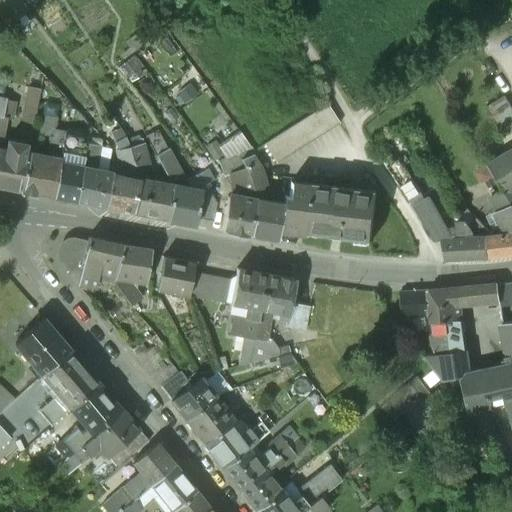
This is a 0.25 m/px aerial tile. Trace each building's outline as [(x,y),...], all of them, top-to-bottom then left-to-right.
[(0,0),(0,5),(8,15),(16,8),(21,15),(40,0),(0,0)] [(29,87),(27,100),(19,133),(32,135),(40,90),(29,87)] [(10,102),(0,99),(0,147),(6,118),(11,119),(13,113),(8,112),(10,102)] [(316,110),(264,144),(276,163),(329,130),(316,110)] [(125,136),(116,123),(111,127),(113,130),(110,132),(118,149),(129,147),(128,143),(125,136)] [(47,158),(34,156),(35,150),(41,146),(42,137),(32,135),(29,155),(22,191),(54,197),(60,164),(60,163),(66,131),(55,128),(54,136),(50,136),(47,158)] [(74,166),(60,163),(60,164),(54,197),(77,202),(82,168),(85,158),(87,144),(81,142),(82,137),(76,136),(72,157),(74,166)] [(0,149),(0,186),(22,191),(29,155),(24,154),(26,143),(8,140),(6,150),(0,149)] [(102,147),(87,144),(85,158),(99,161),(102,147)] [(143,144),(129,147),(134,162),(147,159),(143,144)] [(127,177),(105,173),(100,206),(133,213),(139,179),(138,179),(134,162),(129,147),(118,149),(116,149),(120,165),(123,164),(127,177)] [(185,179),(169,149),(156,156),(172,186),(183,188),(185,179)] [(511,149),(487,165),(502,190),(504,195),(511,190),(511,149)] [(246,150),(218,161),(223,175),(245,168),(257,164),(250,155),(248,156),(246,151),(247,150),(246,150)] [(152,175),(147,159),(134,162),(138,179),(139,179),(133,213),(166,219),(172,186),(151,182),(152,175)] [(424,194),(402,161),(388,170),(409,202),(424,194)] [(269,201),(260,171),(257,164),(245,168),(255,199),(249,236),(278,240),(279,232),(278,232),(279,229),(283,204),(282,203),(269,201)] [(105,173),(82,168),(77,202),(100,206),(105,173)] [(245,168),(223,175),(225,181),(232,179),(233,185),(239,186),(242,196),(255,199),(245,168)] [(290,182),(288,197),(283,196),(282,203),(283,204),(279,229),(303,232),(309,183),(290,182)] [(376,191),(309,183),(303,232),(303,235),(304,235),(305,232),(369,239),(369,243),(370,243),(376,191)] [(183,188),(172,186),(166,219),(195,225),(197,217),(201,192),(183,188)] [(502,190),(496,193),(494,190),(490,192),(500,210),(511,205),(505,195),(504,195),(502,190)] [(217,203),(208,191),(201,192),(197,217),(214,220),(217,203)] [(451,193),(441,199),(451,215),(452,216),(458,212),(462,210),(451,193)] [(242,196),(237,199),(227,200),(222,230),(249,236),(255,199),(242,196)] [(442,220),(429,197),(412,206),(421,218),(434,241),(441,241),(444,259),(489,257),(485,237),(473,237),(473,232),(468,226),(458,212),(452,216),(451,215),(442,220)] [(500,210),(496,212),(506,234),(507,235),(511,234),(511,206),(511,205),(500,210)] [(506,234),(492,236),(477,220),(468,226),(473,232),(473,237),(485,237),(489,257),(511,254),(511,234),(507,235),(506,234)] [(123,244),(88,237),(87,242),(84,257),(78,284),(96,288),(99,273),(116,276),(116,275),(123,244)] [(58,253),(60,259),(70,273),(72,272),(79,256),(84,257),(87,242),(72,238),(67,240),(62,243),(59,248),(58,253)] [(150,249),(123,244),(116,275),(145,281),(150,249)] [(194,262),(163,257),(156,290),(187,296),(192,272),(194,262)] [(265,274),(236,269),(230,302),(235,303),(229,334),(242,337),(253,339),(265,274)] [(229,279),(192,272),(187,296),(225,303),(229,279)] [(294,280),(265,274),(253,339),(266,341),(266,338),(271,313),(278,314),(278,318),(285,320),(287,320),(290,302),(294,280)] [(511,293),(510,283),(497,284),(499,300),(498,300),(511,360),(511,293)] [(497,284),(458,288),(460,304),(498,300),(499,300),(497,284)] [(132,287),(123,294),(134,308),(138,306),(135,302),(140,299),(132,287)] [(460,304),(458,288),(427,291),(430,314),(431,324),(461,322),(460,304)] [(19,291),(3,304),(14,316),(29,303),(19,291)] [(427,291),(400,292),(403,319),(430,314),(427,291)] [(309,306),(290,302),(287,320),(285,320),(284,326),(305,330),(309,306)] [(43,318),(14,343),(41,375),(69,349),(43,318)] [(461,322),(431,324),(436,356),(451,354),(465,350),(461,322)] [(177,373),(149,336),(132,350),(159,386),(160,385),(177,373)] [(253,339),(242,337),(237,365),(249,362),(253,339)] [(266,341),(253,339),(249,362),(278,355),(290,353),(288,346),(278,348),(271,339),(266,338),(266,341)] [(99,383),(69,349),(41,375),(59,396),(70,409),(99,383)] [(465,350),(451,354),(455,378),(460,377),(460,376),(468,374),(465,350)] [(511,364),(468,374),(460,376),(460,377),(467,411),(511,401),(511,364)] [(177,373),(160,385),(168,395),(170,393),(187,380),(186,379),(180,371),(177,373)] [(187,380),(170,393),(173,397),(170,399),(186,420),(215,396),(200,376),(192,382),(188,377),(186,379),(187,380)] [(409,382),(391,396),(410,420),(427,406),(409,382)] [(99,383),(70,409),(87,427),(80,432),(76,427),(54,445),(66,458),(72,453),(121,409),(99,383)] [(0,385),(0,413),(11,403),(14,400),(0,385)] [(240,385),(228,390),(235,398),(244,392),(240,385)] [(25,419),(3,438),(18,455),(70,409),(59,396),(29,423),(25,419)] [(215,396),(186,420),(200,438),(230,414),(215,396)] [(511,401),(467,411),(489,438),(511,432),(511,401)] [(0,413),(0,432),(21,415),(11,403),(0,413)] [(442,425),(427,406),(410,420),(426,439),(442,425)] [(121,409),(72,453),(79,461),(97,446),(106,456),(119,445),(138,429),(121,409)] [(230,414),(200,438),(223,467),(247,447),(267,429),(260,421),(249,430),(247,427),(238,435),(229,423),(234,419),(230,414)] [(294,439),(285,428),(279,434),(287,445),(294,439)] [(138,429),(119,445),(129,457),(148,440),(138,429)] [(247,447),(223,467),(237,486),(287,445),(279,434),(268,443),(267,448),(256,458),(247,447)] [(312,458),(295,438),(294,439),(287,445),(295,455),(293,456),(301,466),(312,458)] [(156,441),(132,462),(139,470),(99,504),(105,511),(117,511),(120,510),(174,463),(156,441)] [(287,445),(237,486),(252,505),(277,485),(285,479),(278,469),(293,456),(295,455),(287,445)] [(174,463),(120,510),(122,511),(133,511),(150,497),(151,498),(157,493),(171,509),(194,489),(194,488),(174,463)] [(290,481),(280,489),(277,485),(252,505),(257,511),(298,511),(319,496),(340,479),(329,464),(297,489),(290,481)] [(171,509),(167,511),(205,511),(209,508),(194,489),(171,509)] [(319,496),(298,511),(321,511),(328,507),(319,496)]
